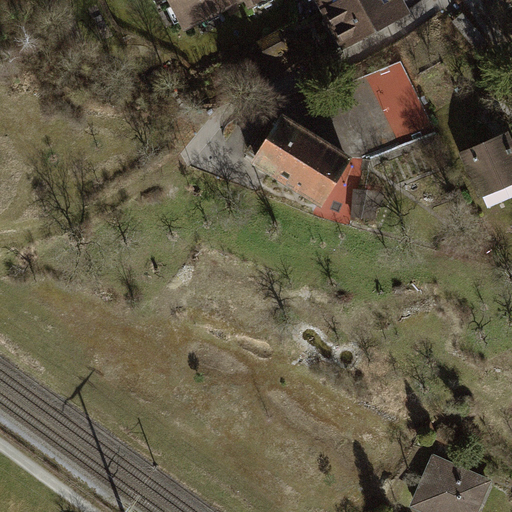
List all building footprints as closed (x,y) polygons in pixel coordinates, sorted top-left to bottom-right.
[(168,0),(185,31),(241,3),(247,14),(274,0),(168,0)] [(400,0),(308,0),(341,56),(410,17),(400,0)] [(282,122),(272,116),(249,152),(260,159),(258,162),(264,166),(263,168),(269,172),(270,170),(319,201),(346,157),(284,119),(282,122)] [(511,138),(472,153),(487,194),(511,185),(511,138)] [(472,511),(487,480),(433,456),(412,502),(435,511),(472,511)]
